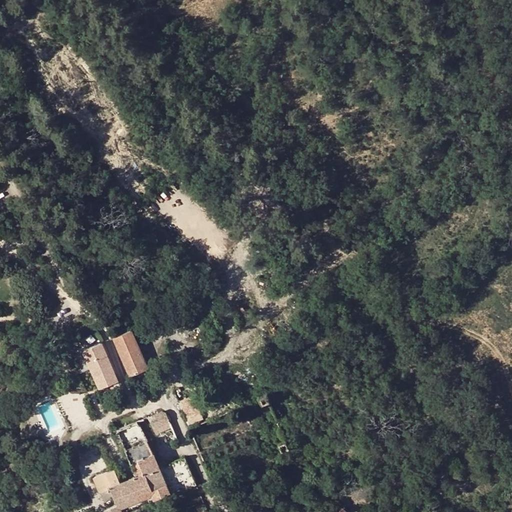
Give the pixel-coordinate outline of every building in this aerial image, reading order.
[(146,371),(130,332),(114,339),(130,378),(146,371)] [(117,383),(100,344),(83,351),(100,391),(117,383)] [(192,423),(206,417),(195,394),(182,400),(192,423)] [(160,430),(173,426),(170,413),(156,416),(160,430)] [(146,445),(126,453),(131,468),(124,471),(136,496),(145,491),(147,495),(164,487),(146,445)] [(106,468),(86,476),(92,490),(104,486),(110,501),(97,507),(99,511),(111,511),(116,510),(115,505),(136,496),(124,471),(111,477),(106,468)]
